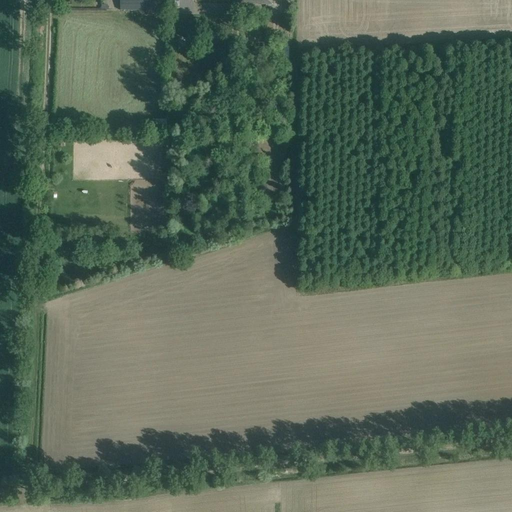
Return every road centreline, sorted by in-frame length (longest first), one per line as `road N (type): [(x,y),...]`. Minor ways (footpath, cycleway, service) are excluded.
road 1 (track): [(511,445),(0,493)]
road 2 (track): [(55,0),(34,491)]
